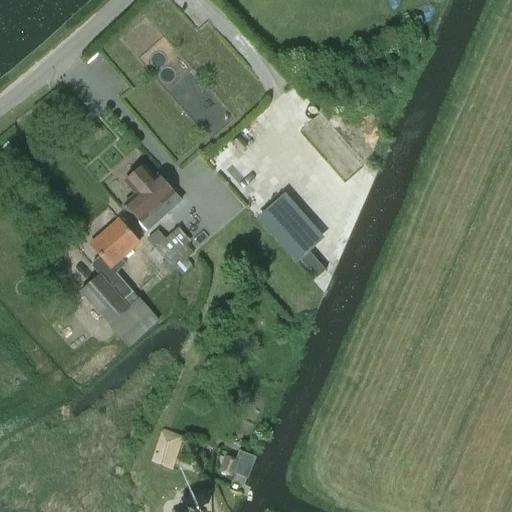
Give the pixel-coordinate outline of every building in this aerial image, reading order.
[(211,144),(202,152),(208,158),(216,151),(211,144)] [(136,196),(125,205),(148,231),(172,210),(166,203),(175,195),(158,175),(155,178),(144,166),(126,184),(136,196)] [(284,191),(255,217),(296,261),(324,235),(284,191)] [(99,276),(81,293),(110,326),(130,309),(123,302),(133,293),(116,274),(126,265),(121,259),(139,244),(125,227),(120,221),(91,246),(100,257),(92,264),(92,268),(99,276)] [(180,228),(155,249),(165,261),(170,257),(178,267),(194,254),(186,244),(190,240),(180,228)] [(310,252),(301,261),(317,279),(326,271),(310,252)] [(130,309),(110,326),(128,348),(158,322),(133,293),(123,302),(130,309)] [(172,467),(182,437),(164,431),(155,462),(172,467)] [(226,456),(219,472),(232,478),(235,470),(245,475),(252,457),(241,452),(237,461),(226,456)]
